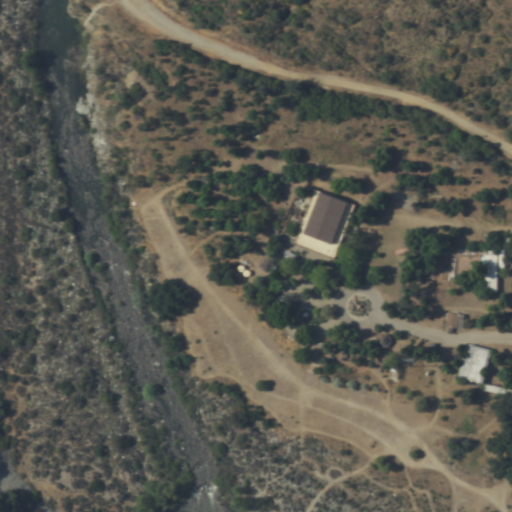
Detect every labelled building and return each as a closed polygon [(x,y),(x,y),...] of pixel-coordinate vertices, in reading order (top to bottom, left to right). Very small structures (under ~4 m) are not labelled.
[(315,189),(355,204),(335,258),(295,243),(315,189)] [(444,255),(455,256),(456,246),(490,247),(489,254),(499,254),(498,291),(482,291),(482,257),(460,256),(455,290),(440,288),(444,255)] [(464,328),(454,327),(453,331),(446,330),(447,313),(465,314),(464,328)] [(388,333),(392,337),(392,343),(388,346),(382,346),(380,342),(379,337),(383,333),(388,333)] [(469,345),(468,344),(473,343),(473,344),(493,349),(484,383),(460,377),(467,346),(469,345)] [(390,381),(390,365),(399,366),(398,381),(390,381)] [(511,395),(485,390),(486,384),(511,389),(511,395)]
